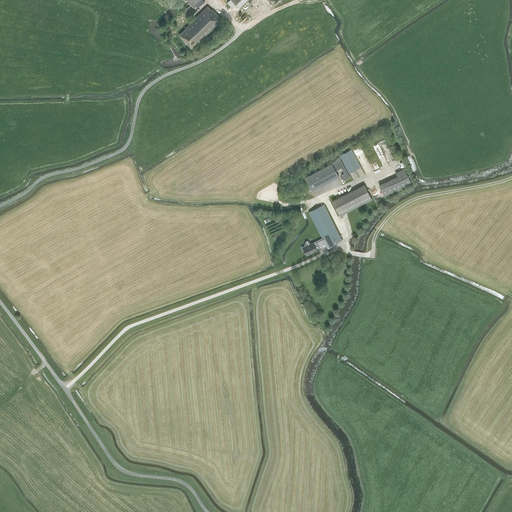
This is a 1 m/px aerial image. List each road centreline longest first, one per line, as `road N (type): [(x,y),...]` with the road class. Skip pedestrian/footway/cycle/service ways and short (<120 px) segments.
road 1 (unclassified): [(206,511),(181,482),(113,463),(0,302)]
road 2 (track): [(351,253),(372,255),(381,225),(407,202),(511,177)]
